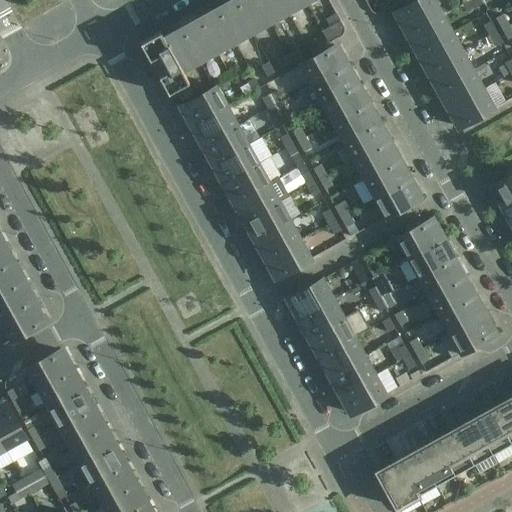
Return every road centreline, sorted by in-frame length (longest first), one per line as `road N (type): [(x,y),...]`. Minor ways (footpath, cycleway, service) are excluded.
road 1 (residential): [(100,32),(321,431),(341,442)]
road 2 (residential): [(511,300),(346,0)]
road 3 (residential): [(84,319),(188,511)]
road 4 (residential): [(511,352),(341,442)]
road 5 (residential): [(0,167),(84,319)]
